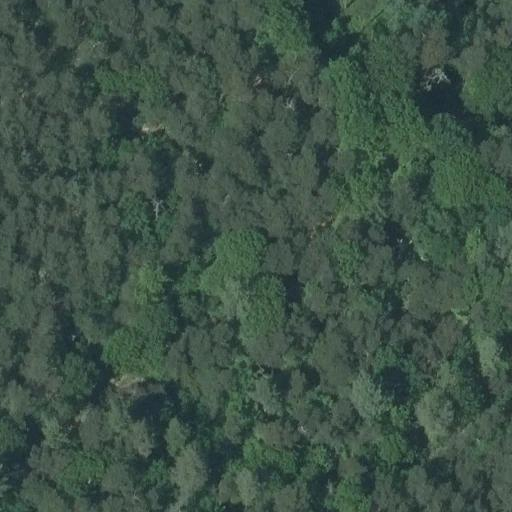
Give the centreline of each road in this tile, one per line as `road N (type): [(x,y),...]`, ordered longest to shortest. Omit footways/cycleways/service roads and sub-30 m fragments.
road 1 (track): [(0,453),(391,151)]
road 2 (track): [(239,0),(511,273)]
road 3 (track): [(511,60),(391,151)]
